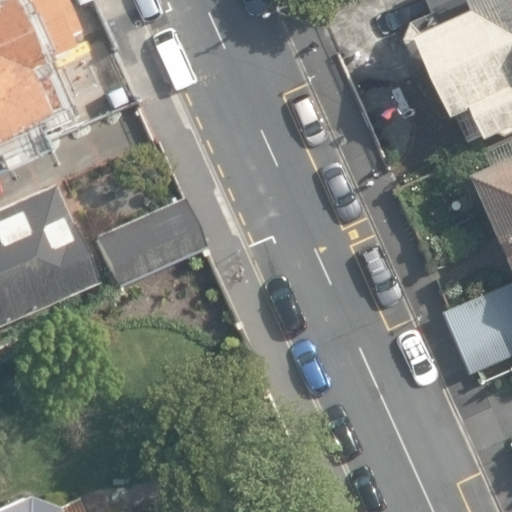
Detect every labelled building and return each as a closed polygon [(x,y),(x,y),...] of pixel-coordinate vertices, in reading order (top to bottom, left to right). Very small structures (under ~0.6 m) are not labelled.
[(0,0),(0,151),(21,142),(14,126),(59,107),(40,63),(76,47),(71,36),(82,31),(67,0),(0,0)] [(511,0),(457,0),(444,6),(445,10),(414,24),(408,43),(414,56),(430,61),(471,146),(488,137),(490,142),(506,135),(509,140),(511,138),(511,0)] [(511,159),(476,176),(511,254),(511,159)] [(0,321),(92,280),(47,182),(0,203),(0,321)] [(205,244),(184,197),(96,236),(117,283),(205,244)] [(511,355),(511,283),(448,313),(475,372),(511,355)] [(119,511),(117,508),(108,511),(57,511),(55,506),(24,493),(0,504),(0,511),(119,511)]
